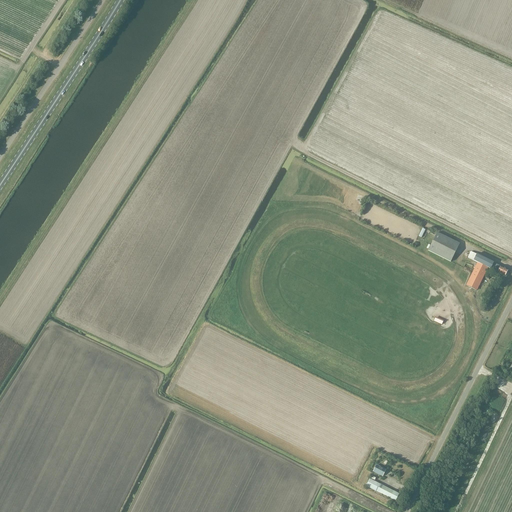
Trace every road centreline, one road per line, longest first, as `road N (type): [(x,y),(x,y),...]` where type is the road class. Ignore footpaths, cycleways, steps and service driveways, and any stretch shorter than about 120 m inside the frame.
road 1 (track): [(0,297),(192,0)]
road 2 (unclassified): [(406,511),(511,299)]
road 3 (primary): [(0,185),(120,0)]
road 4 (unclassified): [(102,0),(0,155)]
